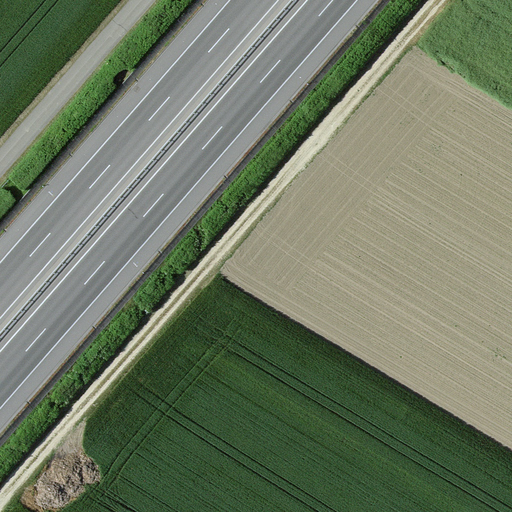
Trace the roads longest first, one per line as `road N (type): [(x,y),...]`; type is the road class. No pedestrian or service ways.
road 1 (track): [(0,497),(436,0)]
road 2 (motorway): [(0,380),(332,0)]
road 3 (motorway): [(253,0),(0,290)]
road 4 (track): [(0,164),(143,0)]
